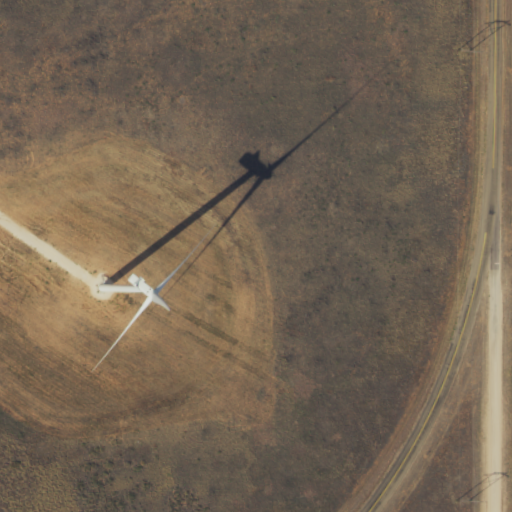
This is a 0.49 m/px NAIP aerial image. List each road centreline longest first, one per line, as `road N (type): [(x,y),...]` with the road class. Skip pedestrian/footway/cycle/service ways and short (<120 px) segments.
road 1 (secondary): [(365,511),(424,422),(477,271),(489,198),(494,0)]
road 2 (residential): [(511,488),(489,198)]
